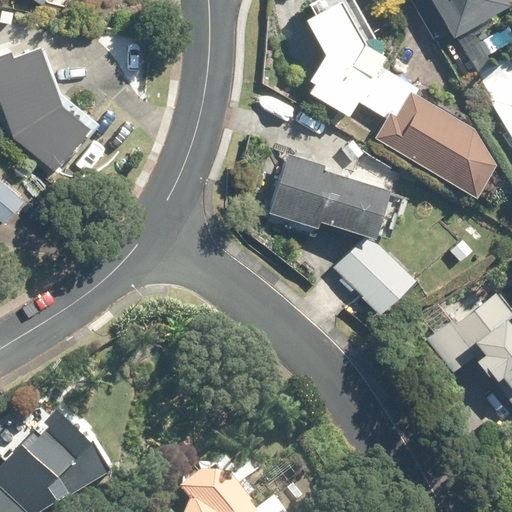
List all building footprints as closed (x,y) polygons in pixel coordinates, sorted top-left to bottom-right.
[(410,0),(434,42),(448,34),(450,38),(456,35),(479,75),(491,68),(468,28),(506,7),(502,0),(410,0)] [(320,57),(304,82),(310,86),(306,93),(344,117),(354,100),(373,111),(395,77),(376,65),(368,77),(348,65),(360,46),(337,2),(302,21),(320,57)] [(0,108),(11,138),(52,169),(83,129),(46,100),(40,84),(47,81),(34,49),(8,59),(5,52),(0,53),(0,108)] [(489,99),(488,100),(511,141),(511,58),(511,56),(491,68),(479,75),(476,76),(489,99)] [(395,77),(373,111),(385,119),(373,137),(471,198),(492,165),(469,131),(412,94),(415,89),(395,77)] [(385,192),(320,170),(322,167),(286,154),(267,212),(313,229),(316,221),(369,239),(385,192)] [(21,203),(0,184),(0,223),(2,225),(21,203)] [(361,240),(335,272),(379,307),(404,275),(361,240)] [(475,360),(472,363),(488,382),(491,380),(511,407),(511,318),(494,296),(479,308),(475,303),(428,340),(453,371),(472,357),(475,360)] [(35,425),(0,462),(0,493),(19,511),(21,511),(80,448),(52,422),(43,433),(35,425)] [(241,500),(244,498),(224,471),(202,468),(210,463),(195,460),(181,471),(180,482),(175,485),(185,497),(178,511),(285,511),(272,494),(249,511),(241,500)]
